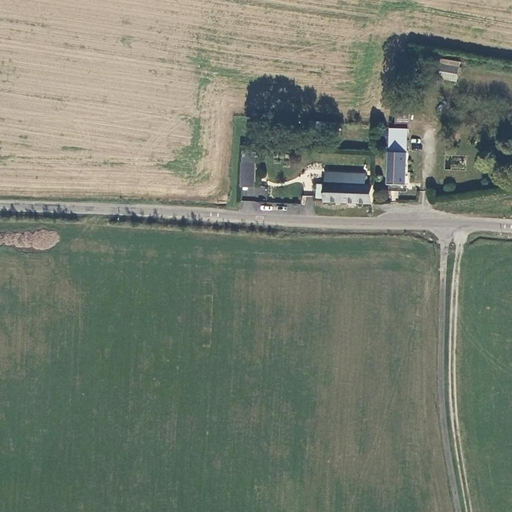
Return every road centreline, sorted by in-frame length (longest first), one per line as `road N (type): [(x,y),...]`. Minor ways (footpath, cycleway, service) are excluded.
road 1 (tertiary): [(454,221),(0,205)]
road 2 (unclassified): [(454,221),(441,396),(459,511)]
